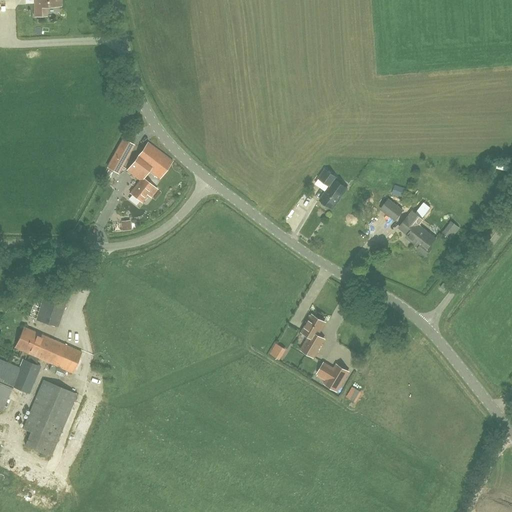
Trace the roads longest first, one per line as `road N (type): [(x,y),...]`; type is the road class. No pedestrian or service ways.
road 1 (tertiary): [(426,327),(312,258),(210,181)]
road 2 (unclassified): [(0,241),(133,243),(177,220),(210,181)]
road 3 (tertiary): [(210,181),(151,123),(112,0)]
road 4 (unclassified): [(426,327),(511,207)]
road 5 (tertiary): [(511,435),(426,327)]
